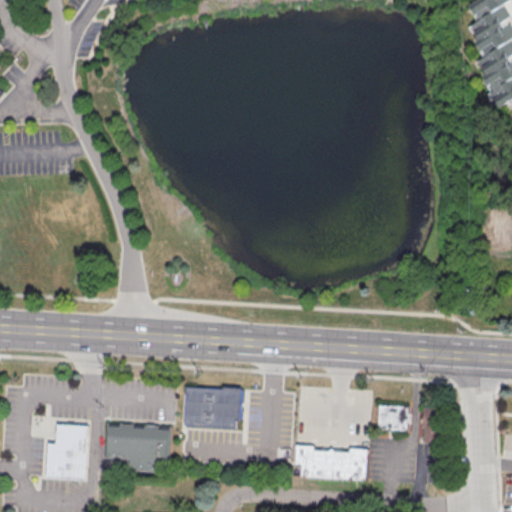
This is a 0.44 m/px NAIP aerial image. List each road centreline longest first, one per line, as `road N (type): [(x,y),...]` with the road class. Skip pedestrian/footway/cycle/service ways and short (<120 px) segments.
road 1 (secondary): [(370,350),(0,327)]
road 2 (residential): [(480,504),(253,495),(233,501)]
road 3 (residential): [(480,511),(480,356)]
